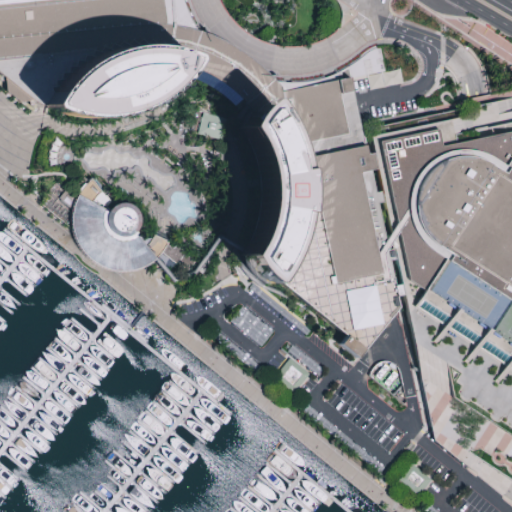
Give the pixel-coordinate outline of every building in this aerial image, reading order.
[(364,155),(369,154),(372,169),(367,170),(372,193),(377,192),(380,203),(374,204),(384,251),(390,250),(392,260),(386,261),(391,286),(397,285),(399,296),(393,297),(396,309),(388,318),(370,340),(355,359),(338,345),(344,336),(272,280),(264,291),(261,291),(252,283),(243,273),(237,263),(243,253),(247,245),(252,231),(255,218),(257,198),(255,177),(252,163),(245,146),(236,131),(240,124),(244,117),(250,110),(239,100),(232,106),(226,101),(223,98),(213,90),(202,83),(189,78),(192,69),(191,68),(184,80),(174,91),(157,105),(131,117),(106,123),(82,123),(60,117),(50,112),(46,110),(43,108),(0,74),(0,3),(31,0),(182,0),(186,11),(199,32),(204,33),(223,41),(243,53),(269,77),(275,82),(285,83),(308,81),(325,77),(336,73),(346,67),(354,104),(358,125),(364,155)] [(200,114),(195,133),(218,140),(223,120),(200,114)] [(511,511),(511,501),(503,496),(477,475),(432,441),(403,304),(370,138),(448,121),(453,144),(511,131),(511,511)] [(143,247),(148,242),(152,236),(166,243),(165,245),(172,249),(174,246),(193,262),(186,272),(176,263),(174,265),(160,253),(154,260),(143,268),(131,271),(121,272),(112,272),(103,270),(95,266),(88,260),(79,252),(75,245),(71,236),(70,224),(70,214),(71,207),(76,196),(81,188),(89,180),(98,193),(89,202),(106,212),(111,207),(117,204),(124,204),(130,207),(134,211),(137,217),(138,222),(136,229),(132,234),(143,247)] [(289,359),(308,374),(293,392),(274,377),(289,359)] [(409,463),(431,480),(417,497),(396,481),(409,463)]
